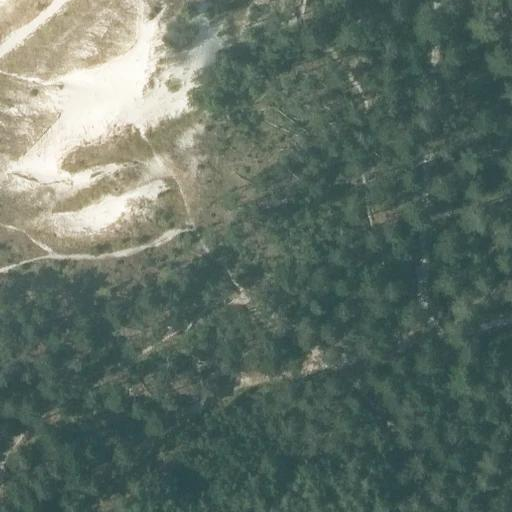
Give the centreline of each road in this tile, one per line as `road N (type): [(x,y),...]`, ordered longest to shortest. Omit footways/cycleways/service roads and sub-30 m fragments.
road 1 (unknown): [(492,511),(479,475),(396,446),(333,362),(249,301)]
road 2 (unknown): [(0,476),(38,404),(140,361),(185,316),(229,297),(249,301)]
